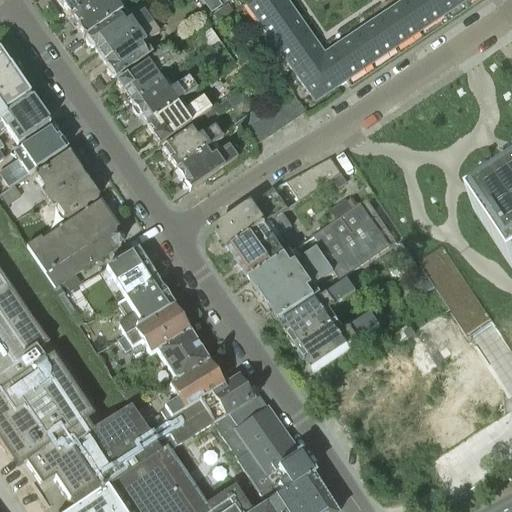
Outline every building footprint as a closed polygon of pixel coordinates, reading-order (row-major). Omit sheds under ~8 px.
[(91,4),(87,0),(53,0),(68,20),(68,19),(69,20),(91,4)] [(100,0),(96,0),(91,4),(69,20),(77,32),(76,32),(82,41),(84,39),(85,40),(120,15),(119,14),(112,3),(111,4),(106,8),(100,0)] [(240,0),(294,76),(313,105),(469,0),(240,0)] [(226,7),(213,17),(221,28),(234,18),(226,7)] [(121,13),(119,14),(120,15),(85,40),(86,41),(84,44),(88,50),(92,50),(99,60),(150,24),(142,13),(128,23),(121,13)] [(158,35),(150,24),(99,60),(106,70),(105,74),(109,80),(113,80),(114,82),(151,56),(143,45),(158,35)] [(131,106),(160,86),(154,77),(175,62),(167,51),(115,87),(120,95),(123,94),(131,106)] [(0,111),(3,116),(28,99),(0,57),(0,111)] [(232,82),(239,92),(251,83),(244,73),(232,82)] [(166,94),(160,86),(131,106),(132,107),(132,110),(137,117),(139,117),(146,127),(175,106),(175,107),(196,92),(187,79),(166,94)] [(226,102),(232,110),(244,102),(238,93),(226,102)] [(281,104),(294,122),(304,114),(292,96),(281,104)] [(0,163),(3,161),(0,156),(0,136),(5,132),(16,149),(48,128),(28,99),(3,116),(5,119),(0,122),(0,163)] [(152,141),(157,149),(167,143),(210,112),(201,100),(180,115),(175,107),(175,106),(146,127),(154,139),(152,141)] [(294,122),(281,104),(271,111),(283,129),(294,122)] [(260,118),(273,136),(283,129),(271,111),(260,118)] [(273,136),(260,118),(250,125),(262,143),(273,136)] [(239,133),(251,151),(262,143),(250,125),(239,133)] [(175,173),(204,154),(222,141),(213,128),(195,141),(189,132),(160,152),(175,173)] [(16,164),(0,174),(0,180),(7,191),(11,188),(26,178),(65,153),(50,131),(18,152),(23,159),(16,164)] [(208,161),(204,154),(175,173),(183,185),(183,186),(188,194),(236,161),(227,148),(213,158),(208,161)] [(38,195),(44,204),(81,179),(79,175),(67,156),(32,180),(33,181),(34,181),(35,181),(42,192),(38,195)] [(302,203),(331,182),(341,176),(331,161),(323,165),(289,183),(302,203)] [(341,176),(331,182),(338,192),(347,185),(341,176)] [(83,183),(81,179),(44,204),(50,213),(54,210),(63,223),(97,201),(84,182),(83,183)] [(332,184),(323,190),(327,196),(336,190),(332,184)] [(511,187),(492,201),(478,210),(511,265),(511,187)] [(11,188),(7,191),(0,195),(0,198),(5,206),(17,198),(11,188)] [(283,216),(289,211),(275,191),(215,232),(228,252),(229,252),(282,215),(283,216)] [(308,242),(323,264),(338,285),(396,245),(367,202),(352,212),(336,223),(308,242)] [(346,202),(330,213),(336,222),(352,211),(346,202)] [(116,250),(120,248),(121,244),(118,240),(123,237),(99,203),(41,242),(39,239),(25,249),(54,291),(58,288),(63,285),(74,278),(84,271),(84,272),(117,251),(116,250)] [(242,270),(251,283),(292,254),(292,253),(286,244),(280,248),(274,240),(291,228),(283,216),(282,215),(229,252),(231,254),(231,256),(234,260),(236,261),(237,263),(236,264),(241,271),(242,270)] [(308,242),(292,253),(292,254),(251,283),(250,284),(256,294),(258,293),(265,304),(323,264),(308,242)] [(137,252),(98,276),(107,290),(113,287),(123,303),(124,305),(157,285),(137,252)] [(338,285),(323,264),(265,304),(270,311),(271,310),(272,311),(271,313),(276,320),(280,322),(281,324),(316,300),(321,296),(338,285)] [(433,290),(419,270),(409,277),(415,285),(416,284),(424,296),(433,290)] [(198,511),(184,490),(148,435),(141,425),(141,426),(129,409),(90,434),(86,428),(93,423),(51,360),(43,365),(37,355),(47,348),(0,278),(0,430),(40,490),(52,482),(55,485),(54,485),(71,511),(198,511)] [(74,278),(63,285),(69,294),(79,287),(74,278)] [(92,292),(99,287),(94,279),(87,283),(92,292)] [(295,347),(298,351),(338,323),(331,312),(357,295),(348,282),(281,328),(287,337),(289,337),(290,339),(289,341),(293,347),(295,347)] [(172,309),(157,285),(124,305),(123,303),(116,308),(125,322),(118,326),(117,330),(123,339),(172,309)] [(64,297),(58,288),(54,291),(53,292),(59,300),(64,297)] [(64,297),(59,300),(79,330),(84,327),(64,297)] [(188,334),(172,309),(123,339),(117,343),(124,354),(140,345),(149,359),(156,354),(188,334)] [(457,312),(418,330),(434,365),(473,346),(457,312)] [(346,334),(338,323),(298,351),(300,354),(299,356),(303,361),(305,361),(307,364),(306,365),(312,375),(349,350),(380,328),(372,316),(346,334)] [(207,365),(188,334),(156,354),(174,385),(207,365)] [(164,411),(159,414),(165,424),(198,404),(222,389),(207,365),(174,385),(168,389),(176,402),(163,410),(164,411)] [(222,389),(198,404),(212,427),(252,402),(238,379),(222,389)] [(212,427),(263,507),(264,506),(267,511),(330,511),(309,479),(312,477),(265,409),(258,399),(252,402),(212,427)] [(169,453),(212,427),(198,404),(165,424),(148,435),(184,490),(198,511),(267,511),(264,506),(263,507),(254,511),(248,511),(233,488),(205,507),(169,453)] [(162,425),(158,418),(150,423),(154,430),(162,425)]
